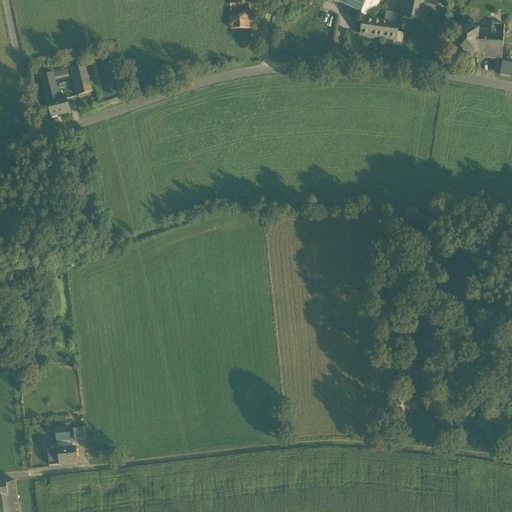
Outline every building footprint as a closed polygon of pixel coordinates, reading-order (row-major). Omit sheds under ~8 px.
[(230,0),(231,29),(249,29),(249,0),(230,0)] [(334,0),(361,12),(366,0),(334,0)] [(379,0),(366,0),(361,12),(360,14),(364,16),(378,9),(379,0)] [(429,0),(403,0),(402,5),(427,11),(429,0)] [(429,0),(427,11),(426,13),(426,15),(441,18),(445,1),(441,0),(429,0)] [(400,16),(424,22),(426,15),(426,13),(427,11),(402,5),(400,16)] [(384,23),(396,25),(398,14),(385,12),(384,23)] [(394,39),(396,39),(397,33),(398,25),(396,25),(384,23),(364,20),(362,34),(394,39)] [(491,24),(491,31),(503,32),(504,27),(501,26),(501,24),(491,24)] [(466,54),(476,55),(477,30),(457,29),(456,53),(466,54)] [(502,57),(503,32),(491,31),(477,30),(476,55),(483,55),(483,58),(498,60),(502,57)] [(404,34),(397,33),(396,39),(394,39),(393,46),(402,48),(404,34)] [(500,76),(509,78),(511,66),(502,64),(500,76)] [(71,70),(77,97),(92,93),(86,66),(71,70)] [(67,71),(52,74),(54,82),(69,78),(67,71)] [(41,77),(47,103),(58,101),(54,82),(52,74),(41,77)] [(47,103),(50,118),(56,117),(70,113),(66,99),(58,101),(47,103)] [(75,427),(77,442),(87,441),(85,426),(75,427)] [(71,442),(69,429),(64,429),(55,430),(57,443),(71,442)] [(57,443),(58,451),(60,465),(78,463),(76,449),(71,449),(71,442),(57,443)] [(49,466),(60,465),(58,451),(47,452),(49,466)] [(0,483),(0,498),(17,496),(15,482),(0,483)] [(0,502),(1,511),(9,511),(9,504),(18,503),(17,496),(0,498),(0,502)] [(18,511),(18,503),(9,504),(9,511),(18,511)]
